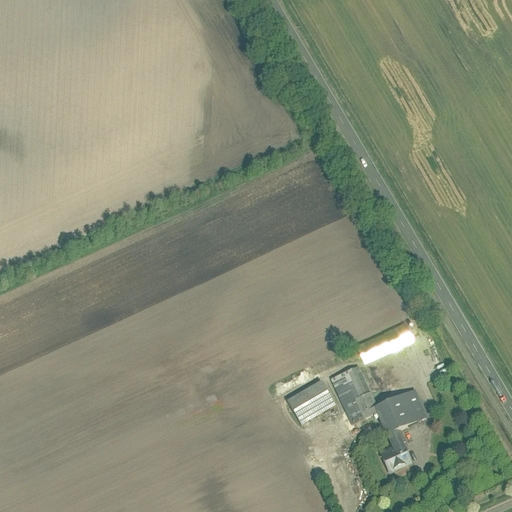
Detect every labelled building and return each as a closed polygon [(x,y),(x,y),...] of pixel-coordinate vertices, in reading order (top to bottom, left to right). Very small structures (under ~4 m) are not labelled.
[(407,332),(357,353),(364,370),(414,349),(407,332)] [(361,371),(331,384),(352,431),(375,421),(372,414),(379,411),(361,371)] [(300,385),(278,399),(282,404),(303,390),(300,385)] [(321,389),(288,409),(301,429),(334,410),(321,389)] [(379,411),(372,414),(375,421),(385,443),(389,442),(400,437),(428,424),(414,395),(379,411)] [(400,437),(389,442),(394,454),(379,460),(387,480),(413,470),(400,437)]
